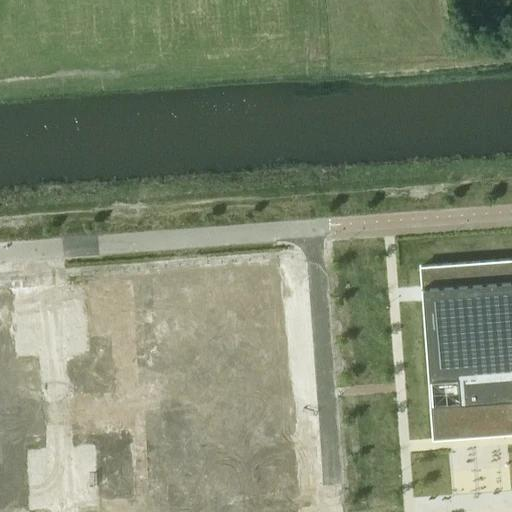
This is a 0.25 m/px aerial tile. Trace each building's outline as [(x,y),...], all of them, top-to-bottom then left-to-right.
[(511,256),(420,264),(433,430),(511,424),(511,256)] [(276,275),(238,278),(238,288),(239,301),(278,298),(276,275)] [(238,278),(226,279),(226,289),(238,288),(238,278)] [(181,284),(159,285),(161,324),(169,323),(184,322),(181,284)] [(159,285),(137,287),(140,325),(148,325),(161,324),(159,285)] [(137,287),(115,288),(118,327),(126,326),(140,325),(137,287)] [(115,288),(92,290),(95,329),(105,328),(118,327),(115,288)] [(278,298),(239,301),(240,309),(241,323),(280,320),(278,298)] [(239,301),(227,302),(228,310),(240,309),(239,301)] [(280,320),(241,323),(242,331),(243,344),(273,342),(281,341),(280,320)] [(169,323),(161,324),(162,336),(170,335),(169,323)] [(241,323),(229,324),(230,332),(242,331),(241,323)] [(148,325),(140,325),(141,337),(149,337),(148,325)] [(126,326),(118,327),(119,339),(127,338),(126,326)] [(105,328),(95,329),(96,341),(106,340),(105,328)] [(243,344),(235,345),(235,353),(236,364),(236,366),(275,364),(273,342),(243,344)] [(235,345),(223,346),(223,354),(235,353),(235,345)] [(236,364),(224,365),(225,373),(237,372),(236,366),(236,364)] [(275,364),(236,366),(237,372),(238,386),(238,388),(276,385),(275,364)] [(276,385),(238,388),(238,394),(239,410),(278,407),(276,385)] [(238,386),(226,386),(226,394),(238,394),(238,388),(238,386)] [(199,448),(191,449),(192,461),(194,461),(200,460),(199,448)] [(178,450),(170,451),(170,462),(172,462),(178,462),(178,450)] [(281,450),(272,451),(272,463),(282,462),(281,450)] [(156,452),(148,452),(149,464),(151,464),(157,464),(156,452)] [(258,452),(250,453),(251,465),(259,464),(258,452)] [(134,453),(126,454),(127,466),(129,466),(135,465),(134,453)] [(237,454),(228,454),(229,466),(238,466),(237,454)] [(114,455),(106,455),(107,467),(115,467),(114,455)] [(200,460),(194,461),(197,500),(218,498),(216,467),(215,459),(200,460)] [(178,462),(172,462),(175,502),(197,500),(194,461),(192,461),(178,462)] [(16,462),(8,463),(9,475),(17,474),(16,462)] [(157,464),(151,464),(154,503),(175,502),(172,462),(170,462),(157,464)] [(272,463),(259,464),(262,503),(285,502),(282,462),(272,463)] [(135,465),(129,466),(132,505),(154,503),(151,464),(149,464),(135,465)] [(251,465),(238,466),(240,505),(262,503),(259,464),(251,465)] [(115,467),(107,467),(109,506),(132,505),(129,466),(127,466),(115,467)] [(229,466),(216,467),(218,498),(219,506),(240,505),(238,466),(229,466)] [(9,475),(0,475),(0,511),(19,511),(17,474),(9,475)]
